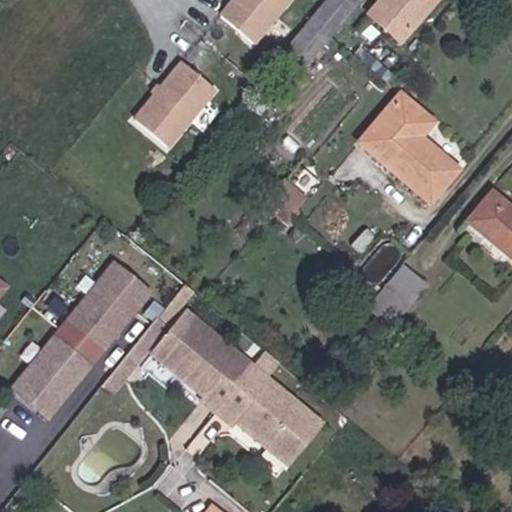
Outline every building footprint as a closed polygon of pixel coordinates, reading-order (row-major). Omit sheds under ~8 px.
[(229,0),(220,12),(253,39),(284,0),(229,0)] [(322,0),(290,41),(311,57),(356,0),(322,0)] [(384,27),(399,39),(429,0),(383,0),(379,6),(391,16),(384,27)] [(429,0),(399,39),(405,45),(440,0),(429,0)] [(166,146),(214,86),(181,59),(133,118),(166,146)] [(428,200),(456,168),(424,143),(420,148),(413,143),(430,122),(397,96),(360,146),(428,200)] [(511,259),(511,210),(483,189),(459,218),(511,259)] [(378,287),(402,305),(422,282),(397,262),(378,287)] [(43,421),(86,370),(76,362),(89,347),(99,355),(148,298),(113,268),(8,390),(43,421)] [(116,394),(195,293),(190,289),(109,389),(116,394)] [(210,332),(187,315),(154,357),(176,374),(210,332)] [(257,370),(210,332),(176,374),(208,399),(205,404),(220,416),(257,370)] [(86,370),(99,355),(89,347),(76,362),(86,370)] [(326,424),(257,370),(220,416),(236,428),(239,423),(293,466),(326,424)] [(228,511),(214,500),(204,511),(228,511)]
